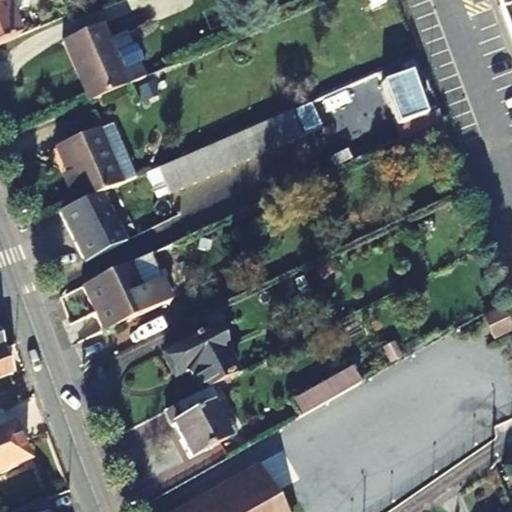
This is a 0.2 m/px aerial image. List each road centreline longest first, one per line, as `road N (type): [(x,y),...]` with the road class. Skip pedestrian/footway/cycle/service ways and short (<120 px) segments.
road 1 (tertiary): [(0,239),(101,511)]
road 2 (residential): [(413,511),(511,442)]
